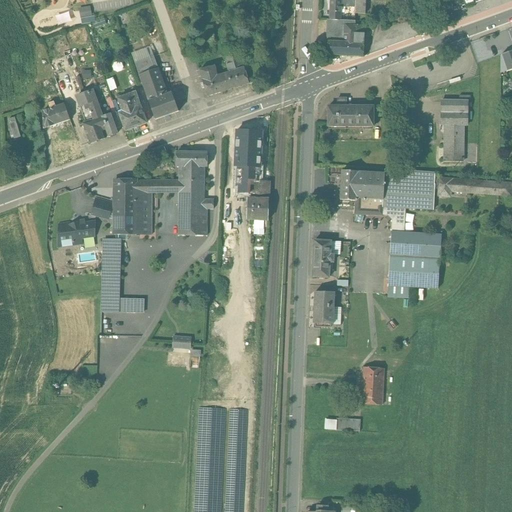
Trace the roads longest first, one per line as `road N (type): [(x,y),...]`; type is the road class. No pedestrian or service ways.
road 1 (residential): [(289,511),(308,85)]
road 2 (tertiary): [(0,199),(308,85)]
road 3 (tertiary): [(308,85),(511,13)]
